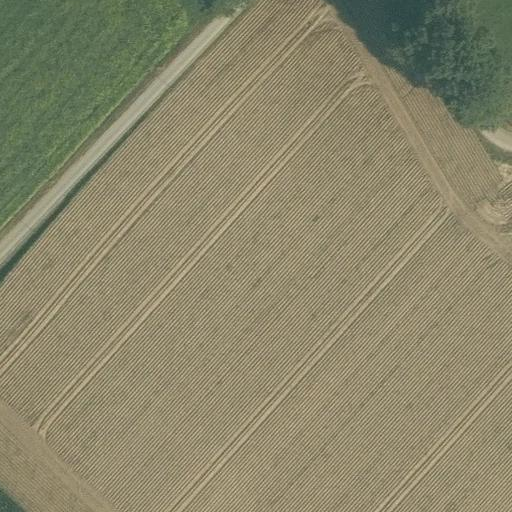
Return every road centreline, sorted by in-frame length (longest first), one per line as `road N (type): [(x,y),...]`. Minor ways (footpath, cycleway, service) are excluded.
road 1 (residential): [(241,0),(0,244)]
road 2 (track): [(511,143),(499,138),(409,0)]
